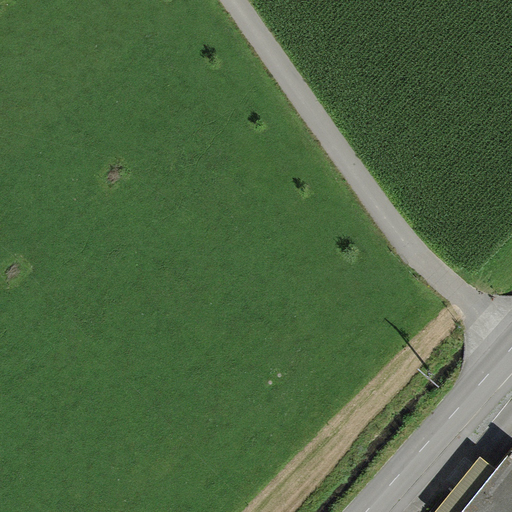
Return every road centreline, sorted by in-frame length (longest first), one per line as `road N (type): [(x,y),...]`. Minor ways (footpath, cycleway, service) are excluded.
road 1 (residential): [(510,345),(415,258),(226,0)]
road 2 (tertiary): [(510,345),(363,511)]
